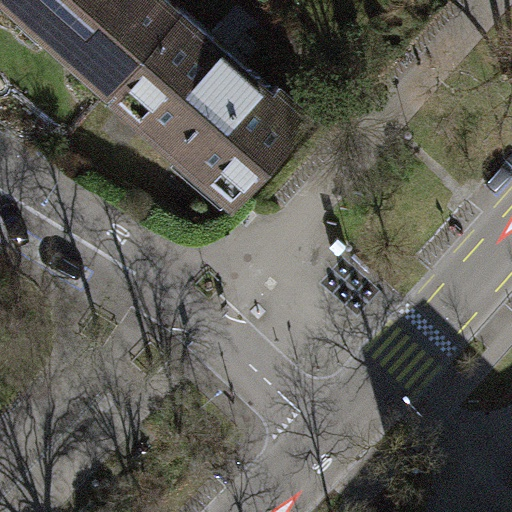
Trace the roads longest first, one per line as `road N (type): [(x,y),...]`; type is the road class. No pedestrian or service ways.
road 1 (residential): [(0,187),(210,324),(332,439)]
road 2 (residential): [(511,242),(332,439)]
